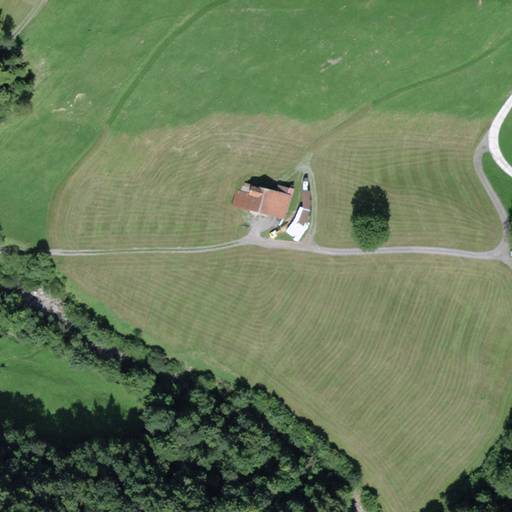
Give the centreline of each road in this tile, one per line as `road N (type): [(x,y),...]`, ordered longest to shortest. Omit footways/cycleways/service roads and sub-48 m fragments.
road 1 (track): [(217,0),(151,59),(59,187),(45,249)]
road 2 (track): [(499,252),(341,251),(248,240)]
road 3 (track): [(309,169),(314,150),(352,116),(400,87),(476,61),(511,35)]
road 4 (track): [(45,249),(248,240)]
road 5 (track): [(491,139),(475,165),(505,217),(499,252)]
road 6 (track): [(426,511),(511,418)]
